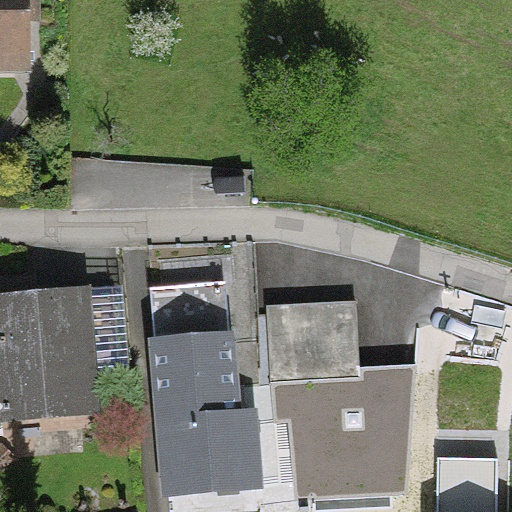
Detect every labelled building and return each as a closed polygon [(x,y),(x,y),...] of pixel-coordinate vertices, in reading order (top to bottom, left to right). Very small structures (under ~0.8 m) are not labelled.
[(0,0),(0,68),(24,68),(22,0),(0,0)] [(222,287),(156,292),(171,488),(258,481),(253,415),(232,417),(222,287)] [(114,364),(109,298),(0,306),(0,417),(87,411),(83,366),(114,364)] [(353,305),(272,307),(279,416),(292,416),(299,493),(401,488),(409,371),(354,374),(353,305)] [(494,511),(496,461),(437,460),(435,511),(494,511)]
